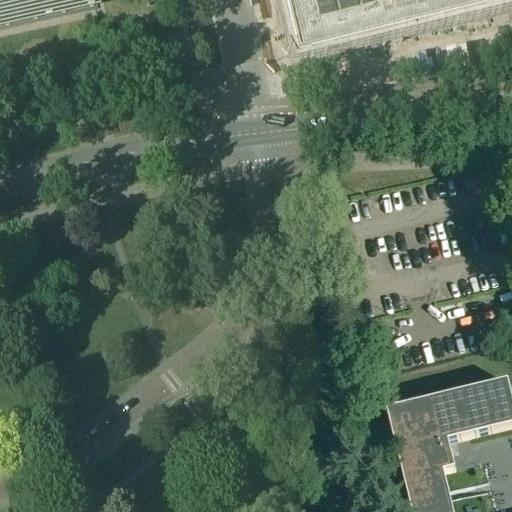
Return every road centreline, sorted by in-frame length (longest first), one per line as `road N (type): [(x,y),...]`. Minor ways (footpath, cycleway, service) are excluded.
road 1 (residential): [(257,134),(273,248),(263,301),(73,458),(0,490)]
road 2 (tertiary): [(0,183),(183,142),(257,134)]
road 3 (tertiary): [(257,134),(511,112)]
road 4 (residential): [(257,134),(230,0)]
